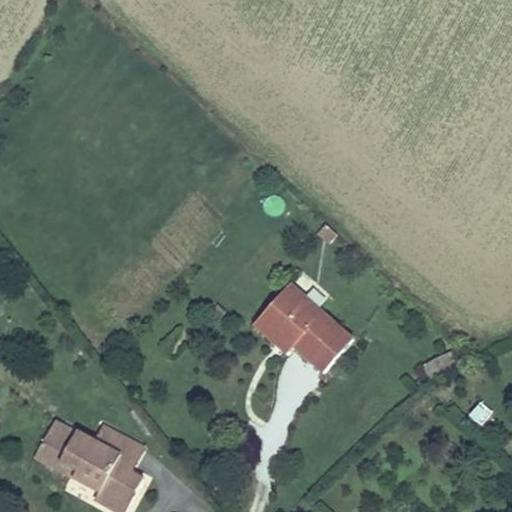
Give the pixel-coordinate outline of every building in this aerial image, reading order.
[(261,213),(279,221),(289,201),(271,192),(261,213)] [(293,286),(263,320),(295,348),(325,374),(355,341),(293,286)] [(288,356),(295,348),(263,320),(256,328),(288,356)] [(448,355),(425,367),(433,383),(456,371),(448,355)] [(126,470),(138,446),(102,427),(94,443),(77,435),(55,424),(44,445),(66,456),(62,463),(79,473),(74,480),(100,494),(96,502),(115,511),(127,511),(145,480),(132,474),(126,470)] [(36,460),(74,480),(79,473),(62,463),(66,456),(44,445),(36,460)] [(145,450),(138,446),(126,470),(132,474),(145,450)]
